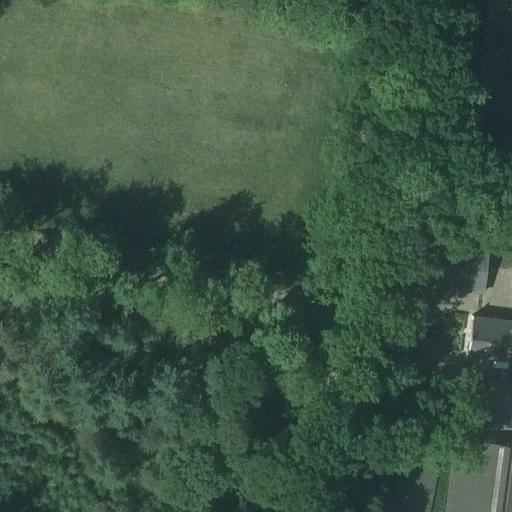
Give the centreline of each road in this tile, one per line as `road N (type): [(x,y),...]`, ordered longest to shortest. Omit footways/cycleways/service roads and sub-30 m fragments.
road 1 (unclassified): [(304,511),(342,310),(0,244)]
road 2 (track): [(389,10),(342,310)]
